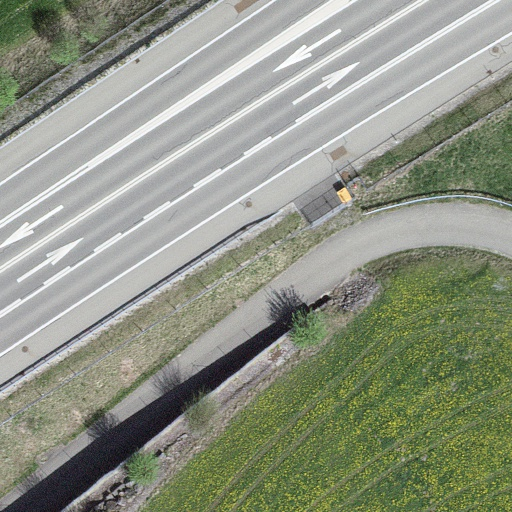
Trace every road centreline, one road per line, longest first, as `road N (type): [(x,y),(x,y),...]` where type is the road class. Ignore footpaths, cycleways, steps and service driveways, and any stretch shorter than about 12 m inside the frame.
road 1 (residential): [(17,511),(350,248),(439,224),(511,237)]
road 2 (trunk): [(303,0),(0,203)]
road 3 (trunk): [(227,122),(350,105),(511,9)]
road 4 (trunk): [(0,271),(227,122)]
road 5 (trunk): [(227,122),(424,0)]
